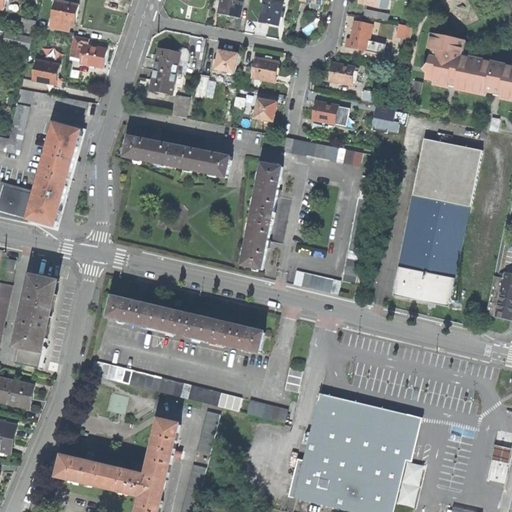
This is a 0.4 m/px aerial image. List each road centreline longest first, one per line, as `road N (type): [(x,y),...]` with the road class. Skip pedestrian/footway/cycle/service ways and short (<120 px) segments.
road 1 (residential): [(511,354),(90,255)]
road 2 (residential): [(90,255),(68,384),(15,511)]
road 3 (residential): [(142,19),(105,131),(102,222),(90,255)]
road 4 (residential): [(308,58),(142,19)]
